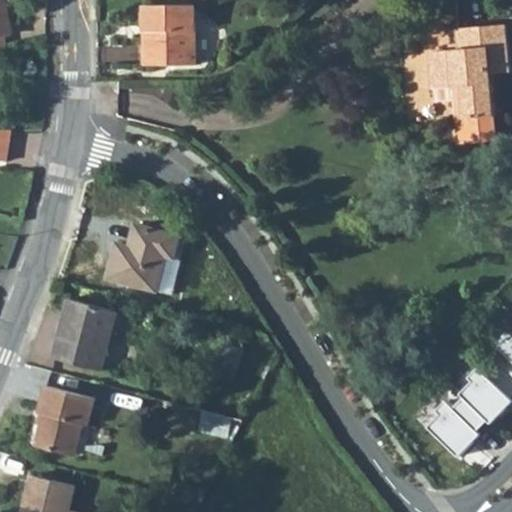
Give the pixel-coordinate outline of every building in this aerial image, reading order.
[(0,0),(0,49),(6,49),(4,35),(11,34),(5,0),(0,0)] [(197,66),(198,6),(147,5),(147,65),(197,66)] [(511,70),(508,24),(458,27),(459,51),(429,52),(431,89),(451,87),(461,86),(464,118),(494,116),(491,72),(511,70)] [(496,117),(494,116),(464,118),(461,86),(451,87),(455,144),(498,142),(496,117)] [(0,160),(5,162),(10,130),(0,129),(0,160)] [(182,233),(139,222),(134,243),(121,240),(111,278),(175,295),(185,259),(176,257),(182,233)] [(134,316),(70,300),(56,357),(120,373),(134,316)] [(511,334),(504,342),(511,350),(501,361),(511,371),(511,334)] [(477,377),(465,390),(469,394),(492,416),(496,420),(510,404),(507,401),(511,395),(511,371),(501,361),(491,371),(484,364),(474,374),(477,377)] [(96,399),(47,386),(40,411),(48,413),(46,422),(42,421),(36,445),(76,454),(85,425),(88,426),(96,399)] [(445,411),(433,423),(464,453),(478,438),(475,435),(492,416),(469,394),(459,404),(451,397),(441,407),(445,411)] [(172,467),(165,493),(200,503),(207,489),(180,482),(183,470),(172,467)] [(76,486),(35,475),(26,507),(20,506),(18,511),(79,511),(69,509),(76,486)]
